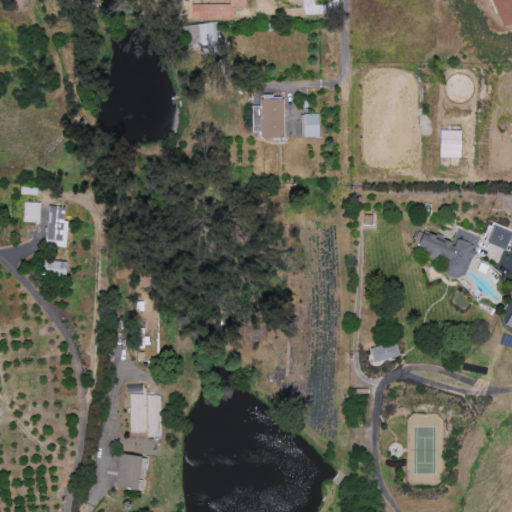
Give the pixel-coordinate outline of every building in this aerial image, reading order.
[(511,0),(491,0),(503,28),(511,24),(511,0)] [(217,42),(212,21),(180,28),(185,50),(217,42)] [(202,55),(218,53),(217,45),(201,47),(202,55)] [(284,137),(283,98),(273,98),(273,95),(261,95),(262,138),(284,137)] [(304,138),(319,137),(318,114),(303,114),(304,138)] [(461,130),(441,130),(440,157),(461,158),(461,130)] [(39,223),(40,203),(23,202),(22,223),(39,223)] [(46,247),(66,247),(66,221),(64,221),(64,207),(47,206),(46,247)] [(487,243),(505,250),(511,233),(511,232),(494,225),(487,243)] [(66,262),(44,261),(43,276),(66,277),(66,262)] [(373,362),(399,357),(396,342),(371,347),(373,362)] [(129,394),(128,433),(143,433),(144,395),(129,394)] [(154,423),(154,429),(146,430),(146,438),(160,438),(159,396),(146,396),(147,423),(154,423)] [(116,487),(143,491),(144,481),(139,480),(140,468),(146,469),(148,457),(120,454),(116,487)]
